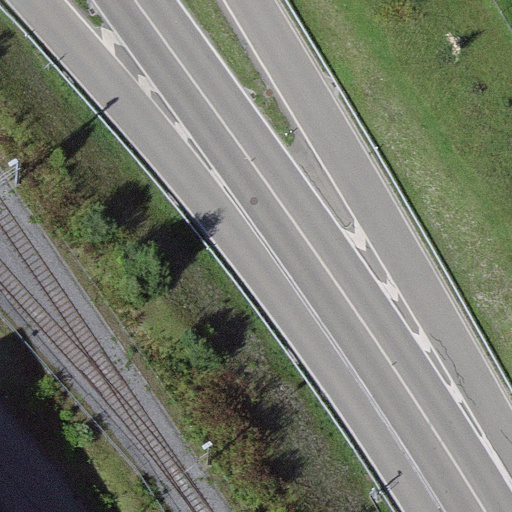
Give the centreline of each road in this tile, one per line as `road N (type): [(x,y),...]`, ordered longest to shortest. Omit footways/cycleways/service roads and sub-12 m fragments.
road 1 (trunk): [(36,0),(282,298),(437,511)]
road 2 (trunk): [(135,0),(323,263),(485,511)]
road 3 (trunk): [(511,493),(320,117),(250,0)]
